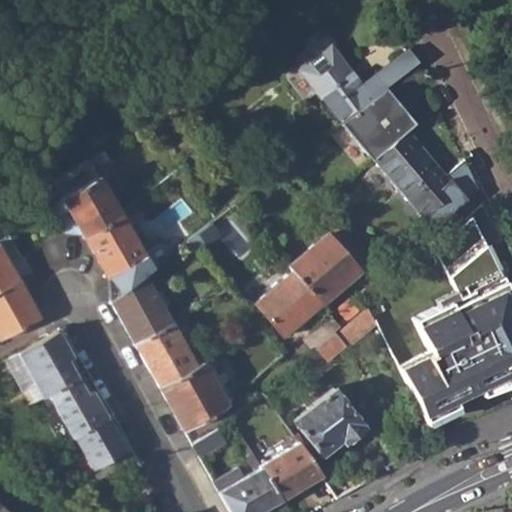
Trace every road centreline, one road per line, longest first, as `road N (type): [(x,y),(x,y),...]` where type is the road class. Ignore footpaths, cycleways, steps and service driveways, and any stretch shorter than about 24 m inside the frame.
road 1 (residential): [(193,511),(72,296)]
road 2 (residential): [(429,25),(511,213)]
